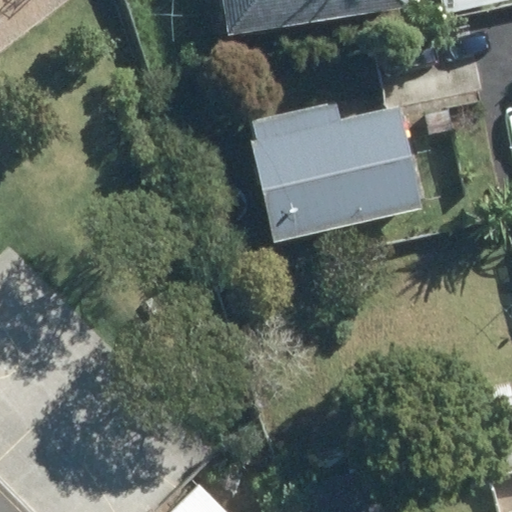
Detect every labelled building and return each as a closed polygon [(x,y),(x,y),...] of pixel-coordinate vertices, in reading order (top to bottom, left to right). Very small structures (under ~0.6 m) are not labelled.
[(210,0),(217,43),(292,31),(405,12),(402,0),(210,0)] [(435,0),(440,17),(507,0),(435,0)] [(416,212),(402,142),(446,133),(442,114),(485,105),(473,43),(229,91),(235,121),(259,243),(416,212)] [(219,511),(191,483),(161,511),(219,511)] [(511,511),(511,499),(454,511),(511,511)]
